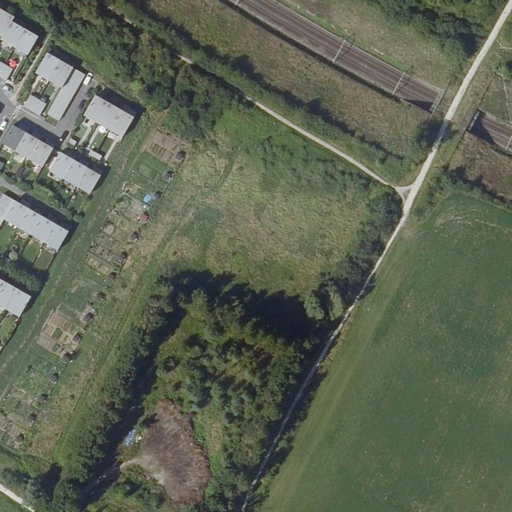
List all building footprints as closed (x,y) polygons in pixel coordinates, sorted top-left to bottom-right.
[(0,11),(0,12),(0,36),(2,38),(13,19),(0,11)] [(23,31),(11,24),(1,41),(14,49),(23,31)] [(23,31),(14,49),(27,56),(37,39),(23,31)] [(58,65),(45,58),(36,75),(41,78),(42,76),(49,80),(58,65)] [(12,70),(4,65),(0,73),(0,77),(6,81),(12,70)] [(58,65),(49,80),(56,84),(56,86),(61,89),(71,72),(58,65)] [(69,76),(81,83),(86,76),(74,68),(69,76)] [(65,83),(77,90),(81,83),(69,76),(65,83)] [(61,91),(73,98),(77,90),(65,83),(61,91)] [(56,99),(68,106),(73,98),(61,91),(56,99)] [(38,100),(30,96),(24,107),(32,111),(38,100)] [(108,104),(95,96),(84,114),(91,119),(90,120),(96,123),(108,104)] [(52,106),(64,113),(68,106),(56,99),(52,106)] [(46,105),(38,100),(32,111),(39,116),(46,105)] [(108,104),(96,123),(101,127),(102,125),(110,130),(120,111),(108,104)] [(52,106),(47,114),(59,121),(64,113),(52,106)] [(120,111),(110,130),(116,134),(115,135),(119,138),(131,118),(120,111)] [(18,128),(27,133),(29,129),(21,124),(18,128)] [(4,142),(17,149),(27,133),(18,128),(13,125),(4,142)] [(31,136),(40,141),(43,136),(34,131),(31,136)] [(17,149),(31,157),(40,141),(31,136),(27,133),(17,149)] [(45,144),(54,149),(56,144),(47,139),(45,144)] [(31,157),(44,165),(54,149),(45,144),(40,141),(31,157)] [(65,155),(74,160),(77,156),(68,151),(65,155)] [(65,177),(74,160),(65,155),(61,153),(51,169),(65,177)] [(78,163),(87,168),(90,164),(81,158),(78,163)] [(78,184),(87,168),(78,163),(74,160),(65,177),(78,184)] [(92,170),(98,174),(101,170),(94,166),(92,170)] [(92,170),(87,168),(78,184),(89,191),(98,174),(92,170)] [(3,194),(0,199),(0,202),(11,209),(15,201),(3,194)] [(20,204),(29,209),(31,204),(22,199),(20,204)] [(19,225),(29,209),(20,204),(15,201),(11,209),(6,216),(6,217),(19,225)] [(0,202),(0,212),(6,216),(11,209),(0,202)] [(33,211),(42,216),(45,212),(36,207),(33,211)] [(33,211),(29,209),(19,225),(33,233),(42,216),(33,211)] [(46,219),(55,224),(58,220),(49,214),(46,219)] [(46,219),(42,216),(33,233),(46,240),(55,224),(46,219)] [(59,227),(66,231),(69,226),(62,222),(59,227)] [(59,227),(55,224),(46,240),(57,247),(66,231),(59,227)] [(18,290),(6,283),(0,292),(0,303),(3,305),(2,306),(7,309),(18,290)] [(28,295),(18,290),(7,309),(13,312),(14,311),(18,313),(28,295)]
